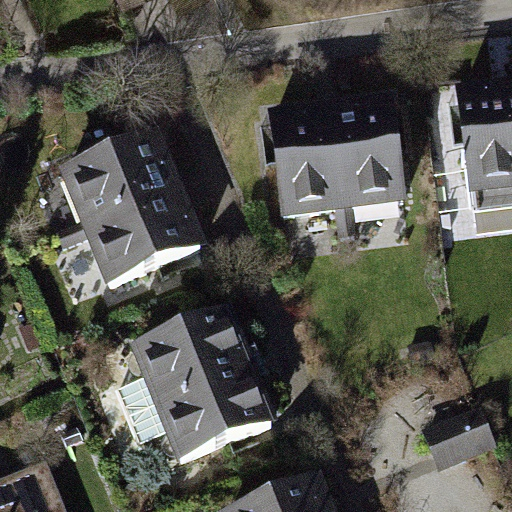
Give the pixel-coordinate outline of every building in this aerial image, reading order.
[(511,89),(451,96),(461,195),(511,191),(511,89)] [(407,206),(398,106),(334,112),(343,212),(407,206)] [(334,112),(268,118),(278,218),(343,212),(334,112)] [(161,136),(60,177),(83,234),(184,194),(161,136)] [(106,293),(207,252),(184,194),(83,234),(106,293)] [(229,310),(129,351),(152,409),(253,368),(229,310)] [(175,467),(276,427),(253,368),(152,409),(175,467)] [(488,414),(430,434),(444,476),(502,456),(488,414)] [(65,511),(48,467),(0,485),(0,511),(65,511)] [(336,511),(322,476),(231,511),(336,511)]
